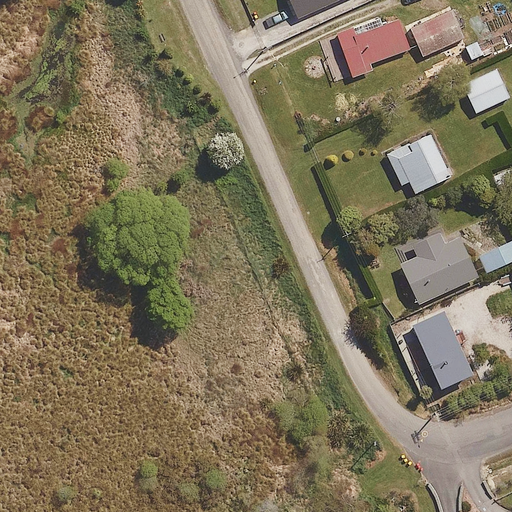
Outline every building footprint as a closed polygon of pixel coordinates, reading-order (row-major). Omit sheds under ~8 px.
[(336,0),(288,0),(297,19),(336,0)] [(463,38),(451,10),(411,28),(423,56),(463,38)] [(381,26),(378,18),(337,33),(353,77),(372,70),(370,63),(409,49),(399,19),(381,26)] [(476,40),(463,46),(471,62),(484,56),(476,40)] [(509,97),(496,69),(463,85),(476,113),(509,97)] [(450,176),(431,134),(387,154),(402,185),(410,181),(415,193),(450,176)] [(511,187),(511,167),(493,175),(499,192),(511,187)] [(445,246),(438,229),(411,241),(418,257),(401,265),(418,303),(478,277),(461,239),(445,246)] [(511,239),(479,254),(488,274),(511,262),(511,239)] [(472,374),(444,312),(413,326),(441,388),(472,374)]
